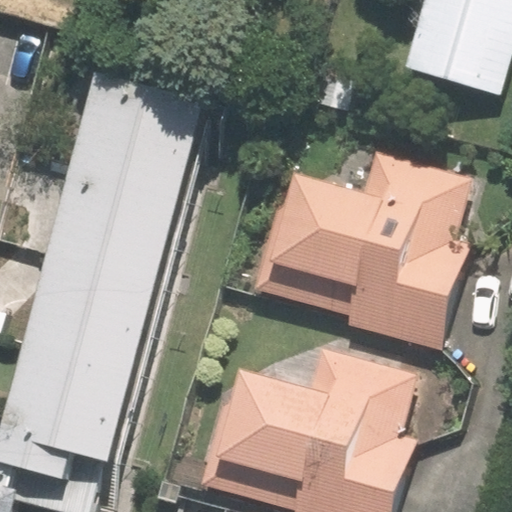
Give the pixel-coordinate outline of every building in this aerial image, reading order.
[(0,0),(0,2),(100,29),(107,0),(0,0)] [(511,69),(511,0),(428,0),(408,77),(503,103),(511,69)] [(109,511),(217,121),(94,87),(0,429),(0,493),(68,511),(109,511)] [(375,161),(361,211),(293,193),(262,306),(442,355),(473,242),(461,238),(475,188),(375,161)] [(312,408),(239,388),(215,474),(288,494),(282,511),(400,511),(436,382),(327,352),(312,408)] [(0,511),(17,511),(20,503),(0,497),(0,511)]
